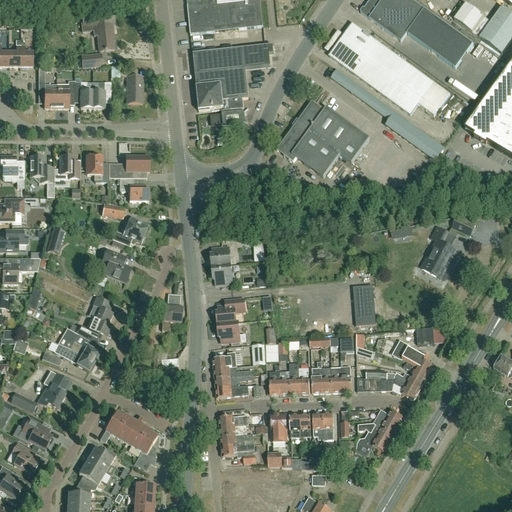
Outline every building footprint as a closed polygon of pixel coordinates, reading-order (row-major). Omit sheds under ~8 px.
[(186,0),(191,37),(215,35),(247,31),(253,30),(263,29),(260,1),(259,0),(186,0)] [(400,44),(406,36),(455,71),(473,47),(424,11),(408,0),(370,0),(360,14),(369,21),(400,44)] [(511,0),(500,0),(511,8),(511,0)] [(511,16),(502,9),(491,24),(465,6),(454,22),(501,56),(511,41),(511,16)] [(112,12),(81,16),(82,28),(97,27),(99,52),(100,52),(113,51),(112,40),(113,39),(112,25),(114,25),(112,12)] [(409,118),(418,107),(434,119),(449,98),(391,55),(352,26),(334,51),(329,58),(382,97),(409,118)] [(20,70),(20,45),(16,45),(16,55),(8,55),(8,70),(20,70)] [(25,55),(25,45),(20,45),(20,70),(33,70),(33,55),(25,55)] [(0,70),(8,70),(8,55),(1,55),(1,48),(0,47),(0,70)] [(265,49),(243,51),(193,56),(198,107),(199,114),(220,112),(221,114),(223,114),(244,112),(243,102),(249,101),(245,71),(271,69),(269,56),(274,56),(273,48),(265,49)] [(83,70),(102,68),(101,59),(101,56),(81,59),(83,70)] [(473,136),(475,138),(474,140),(486,147),(488,145),(490,146),(490,147),(511,160),(511,65),(465,132),(473,137),(473,136)] [(38,80),(38,84),(45,84),(45,74),(56,74),(56,70),(43,69),(38,69),(38,80)] [(110,80),(119,80),(119,71),(110,71),(110,80)] [(127,96),(127,105),(142,105),(142,79),(137,79),(132,79),(132,71),(119,71),(119,80),(127,80),(127,96)] [(438,157),(443,150),(379,102),(337,71),(331,78),(386,118),(392,123),(389,127),(435,161),(438,157)] [(68,87),(56,87),(56,111),(68,111),(68,108),(68,95),(74,95),(74,85),(74,83),(68,83),(68,87)] [(44,111),(56,111),(56,87),(45,87),(45,84),(38,84),(38,95),(44,95),(44,107),(44,111)] [(80,85),(74,85),(74,95),(80,95),(80,105),(80,111),(92,111),(92,94),(87,94),(87,85),(80,85)] [(87,85),(87,94),(92,94),(104,94),(104,85),(92,85),(87,85)] [(92,94),(92,111),(104,111),(104,105),(104,96),(110,96),(111,85),(104,85),(104,94),(92,94)] [(68,95),(68,108),(74,108),(74,105),(80,105),(80,95),(74,95),(68,95)] [(313,104),(300,122),(297,120),(295,124),(292,127),(295,129),(286,142),(284,141),(276,152),(287,159),(293,164),(296,160),(323,180),(340,157),(352,166),(370,141),(327,110),(325,112),(313,104)] [(221,119),(222,130),(222,131),(242,129),(245,129),(245,122),(244,115),(221,117),(221,119)] [(222,130),(221,119),(210,120),(211,131),(222,130)] [(109,176),(101,176),(101,165),(101,159),(98,159),(96,157),(92,157),(90,159),(87,159),(87,175),(87,177),(94,177),(94,183),(95,185),(107,185),(107,190),(109,190),(109,181),(109,176)] [(4,183),(11,183),(17,183),(17,190),(24,190),(24,173),(17,173),(17,169),(16,169),(16,164),(16,159),(8,159),(8,158),(3,158),(3,159),(0,158),(0,169),(2,170),(2,178),(2,182),(4,183)] [(30,169),(30,177),(30,181),(34,181),(39,186),(47,186),(54,186),(54,172),(54,170),(44,170),(44,159),(30,159),(30,169)] [(69,181),(80,181),(80,173),(80,163),(74,163),(74,159),(72,159),(60,159),(60,176),(59,176),(58,181),(69,181)] [(141,181),(141,174),(146,174),(148,174),(148,159),(126,159),(126,167),(109,167),(109,176),(109,181),(117,181),(119,181),(141,181)] [(17,173),(24,173),(24,169),(24,164),(16,164),(16,169),(17,169),(17,173)] [(69,190),(69,181),(58,181),(59,176),(57,176),(57,172),(54,172),(54,186),(54,190),(69,190)] [(119,181),(117,181),(117,186),(119,186),(119,194),(129,194),(129,204),(130,204),(143,204),(148,204),(148,194),(146,193),(145,188),(144,188),(144,181),(141,181),(119,181)] [(80,202),(80,197),(80,191),(71,191),(71,197),(71,201),(80,202)] [(0,224),(11,225),(14,225),(14,217),(21,217),(24,217),(24,205),(24,201),(8,201),(8,209),(4,209),(0,208),(0,224)] [(104,207),(102,218),(122,221),(123,214),(124,210),(108,207),(104,207)] [(11,225),(11,228),(21,227),(21,217),(14,217),(14,225),(11,225)] [(140,246),(141,245),(143,246),(145,239),(144,238),(148,229),(139,225),(141,223),(131,219),(123,238),(121,243),(127,245),(128,241),(132,242),(140,246)] [(457,219),(452,230),(471,239),(476,228),(457,219)] [(410,230),(391,235),(393,241),(412,236),(410,230)] [(455,253),(451,250),(443,246),(449,236),(438,230),(432,240),(437,243),(421,271),(444,283),(448,274),(443,272),(449,261),(450,261),(455,253)] [(53,231),(46,254),(58,257),(65,234),(53,231)] [(5,233),(5,240),(0,239),(0,254),(5,254),(18,254),(18,247),(27,247),(27,239),(23,239),(23,233),(5,233)] [(129,250),(132,242),(128,241),(127,245),(121,243),(123,238),(116,235),(112,243),(124,248),(129,250)] [(124,248),(112,243),(110,247),(123,252),(124,248)] [(212,270),(230,268),(229,249),(212,251),(212,257),(210,257),(212,270)] [(123,267),(126,260),(121,258),(108,252),(102,267),(108,270),(105,277),(107,278),(125,286),(131,271),(123,267)] [(20,261),(20,267),(17,267),(0,266),(0,278),(2,279),(2,286),(17,286),(17,274),(26,274),(26,267),(33,267),(33,261),(30,261),(20,261)] [(26,267),(26,274),(37,274),(38,270),(41,263),(41,261),(33,261),(33,267),(26,267)] [(230,268),(212,270),(213,282),(215,282),(215,288),(232,286),(230,268)] [(106,281),(97,277),(93,286),(103,289),(106,281)] [(34,288),(40,289),(42,290),(45,282),(42,281),(37,280),(34,288)] [(390,328),(401,290),(382,285),(371,323),(390,328)] [(103,289),(93,286),(90,294),(100,298),(103,289)] [(27,309),(28,309),(35,313),(40,294),(33,290),(30,297),(29,303),(27,309)] [(8,312),(8,306),(14,306),(14,297),(0,296),(0,326),(0,327),(0,312),(8,312)] [(173,311),(174,298),(168,297),(167,310),(164,310),(162,333),(170,334),(171,325),(172,316),(174,317),(174,311),(173,311)] [(172,316),(171,325),(181,326),(182,311),(179,311),(180,298),(174,298),(173,311),(174,311),(174,317),(172,316)] [(91,321),(108,328),(112,317),(108,315),(112,307),(96,300),(92,308),(93,309),(88,320),(91,321)] [(236,325),(235,317),(245,316),(244,301),(225,303),(225,308),(224,308),(225,313),(223,314),(216,315),(217,328),(236,326),(236,325)] [(45,318),(35,313),(28,309),(25,316),(41,324),(45,318)] [(78,329),(74,336),(91,345),(97,348),(99,342),(102,339),(106,340),(107,339),(108,340),(110,340),(112,334),(112,333),(110,332),(111,330),(108,328),(91,321),(87,331),(79,327),(78,329)] [(239,337),(238,325),(236,325),(236,326),(217,328),(218,340),(220,340),(221,346),(245,343),(245,337),(239,337)] [(99,356),(88,350),(91,345),(74,336),(66,331),(57,346),(72,352),(94,365),(95,366),(98,361),(97,360),(99,356)] [(416,332),(417,348),(434,347),(433,331),(416,332)] [(16,342),(17,342),(19,333),(3,333),(3,338),(3,342),(16,342)] [(356,342),(356,350),(364,352),(364,336),(356,337),(356,342)] [(340,342),(340,355),(354,355),(354,341),(340,342)] [(17,342),(16,342),(15,347),(12,353),(24,357),(28,345),(17,342)] [(72,352),(57,346),(53,354),(77,367),(89,374),(91,370),(93,371),(95,366),(94,365),(72,352)] [(279,346),(278,346),(278,348),(266,348),(266,366),(278,366),(278,356),(278,355),(279,355),(279,346)] [(279,355),(288,354),(287,346),(279,346),(279,355)] [(266,366),(266,348),(266,347),(262,347),(261,347),(252,348),(253,368),(261,367),(261,368),(266,368),(266,366)] [(166,355),(167,349),(156,348),(151,377),(159,378),(161,363),(162,355),(166,355)] [(372,362),(374,355),(364,352),(356,350),(357,357),(372,362)] [(428,378),(433,369),(427,366),(429,361),(409,350),(402,363),(407,366),(428,378)] [(59,368),(61,362),(44,355),(41,362),(59,368)] [(227,356),(228,362),(213,363),(213,367),(214,373),(236,370),(237,370),(236,355),(227,356)] [(511,363),(502,358),(494,371),(508,380),(509,378),(511,379),(511,363)] [(161,363),(161,371),(178,369),(177,361),(161,363)] [(322,371),(321,371),(321,365),(317,365),(317,371),(312,371),(312,396),(322,396),(322,371)] [(8,367),(0,366),(0,375),(1,376),(5,377),(8,368),(8,367)] [(424,386),(428,378),(407,366),(404,370),(413,375),(411,379),(424,386)] [(275,368),(275,375),(270,375),(271,398),(280,397),(280,392),(280,375),(279,368),(275,368)] [(214,373),(215,382),(238,380),(253,379),(252,373),(237,374),(236,370),(214,373)] [(342,395),(342,392),(341,370),(331,371),(332,392),(332,396),(342,395)] [(352,395),(351,392),(351,370),(341,370),(342,392),(342,395),(352,395)] [(300,397),(310,397),(309,371),(299,372),(299,374),(300,392),(300,397)] [(332,396),(332,392),(331,371),(322,371),(322,396),(332,396)] [(387,382),(387,374),(366,373),(366,381),(369,382),(375,382),(381,382),(387,382)] [(43,386),(47,389),(37,405),(46,410),(48,407),(53,411),(56,412),(65,399),(61,396),(68,384),(50,374),(43,386)] [(300,397),(300,392),(299,374),(289,375),(290,392),(290,397),(300,397)] [(290,397),(290,392),(289,375),(285,375),(280,376),(280,375),(280,392),(280,397),(290,397)] [(395,381),(402,386),(404,386),(419,395),(424,386),(411,379),(405,376),(403,380),(397,376),(394,381),(395,381)] [(238,390),(239,390),(238,384),(253,382),(253,379),(238,380),(215,382),(215,392),(238,390)] [(394,382),(387,382),(381,382),(381,394),(392,394),(392,392),(394,382)] [(401,396),(414,403),(419,395),(404,386),(402,386),(400,390),(404,391),(401,396)] [(260,399),(260,398),(261,398),(261,390),(259,390),(259,388),(248,389),(239,390),(238,390),(215,392),(216,402),(232,400),(232,399),(248,397),(248,394),(254,394),(254,399),(260,399)] [(493,390),(490,399),(500,403),(503,393),(493,390)] [(37,405),(16,394),(11,406),(32,417),(37,405)] [(9,398),(3,395),(0,401),(6,404),(9,398)] [(4,405),(0,413),(0,431),(2,432),(14,410),(4,405)] [(378,418),(399,429),(404,421),(391,414),(389,418),(381,413),(378,418)] [(347,414),(341,415),(341,426),(347,425),(347,419),(359,418),(359,415),(359,414),(353,414),(347,414)] [(125,446),(136,427),(127,422),(116,415),(99,443),(104,446),(110,437),(125,446)] [(324,443),(322,416),(313,417),(314,432),(314,440),(318,439),(318,443),(324,443)] [(324,443),(334,442),(332,416),(322,416),(324,443)] [(287,445),(287,441),(286,417),(271,418),(272,446),(287,445)] [(291,440),(301,440),(300,417),(290,417),(291,440)] [(300,417),(301,440),(310,440),(310,417),(300,417)] [(219,431),(246,428),(248,428),(252,427),(252,428),(263,427),(262,418),(252,418),(252,425),(248,425),(247,419),(233,420),(218,421),(219,431)] [(394,438),(399,429),(378,418),(375,423),(373,426),(394,438)] [(52,440),(47,438),(50,432),(29,421),(17,442),(28,448),(30,445),(45,453),(52,440)] [(349,425),(347,425),(341,426),(341,441),(349,441),(349,425)] [(358,435),(363,435),(365,433),(366,432),(368,434),(368,435),(389,447),(394,438),(373,426),(371,428),(358,428),(358,435)] [(146,475),(151,467),(154,469),(155,449),(151,449),(157,440),(147,434),(136,427),(125,446),(141,455),(134,467),(146,475)] [(220,441),(247,438),(246,428),(219,431),(220,441)] [(384,455),(389,447),(368,435),(365,441),(359,442),(357,446),(370,453),(372,449),(384,455)] [(221,450),(236,449),(236,445),(253,443),(253,437),(247,438),(220,441),(221,450)] [(351,452),(350,443),(339,444),(340,453),(351,452)] [(24,458),(28,451),(17,445),(11,456),(18,460),(13,468),(30,477),(37,465),(32,462),(24,458)] [(236,449),(221,450),(222,460),(237,459),(237,455),(254,453),(254,447),(236,449)] [(36,456),(28,451),(24,458),(32,462),(36,456)] [(104,451),(101,455),(94,451),(92,455),(94,456),(94,457),(110,467),(113,462),(116,458),(104,451)] [(94,456),(92,455),(86,464),(105,476),(110,467),(94,457),(94,456)] [(292,460),(282,460),(281,455),(267,455),(268,471),(292,470),(292,463),(292,460)] [(353,456),(342,455),(341,471),(352,472),(353,456)] [(255,457),(243,458),(244,468),(256,467),(255,457)] [(313,474),(312,466),(312,460),(309,460),(309,464),(301,464),(301,473),(303,473),(313,474)] [(325,474),(337,474),(337,462),(325,462),(325,466),(325,474)] [(292,470),(301,473),(301,464),(301,463),(292,463),(292,470)] [(105,476),(86,464),(81,473),(83,475),(84,474),(100,484),(105,476)] [(105,476),(110,479),(116,470),(110,467),(105,476)] [(14,502),(22,490),(16,486),(9,482),(13,475),(2,469),(0,472),(0,501),(2,502),(3,501),(6,496),(14,502)] [(83,475),(81,473),(78,478),(82,480),(78,486),(82,488),(82,492),(90,493),(95,493),(97,489),(100,484),(84,474),(83,475)] [(312,489),(325,489),(325,474),(313,474),(312,489)] [(16,477),(13,475),(9,482),(16,486),(20,479),(16,477)] [(100,484),(105,487),(110,479),(105,476),(100,484)] [(135,498),(154,499),(154,488),(139,487),(139,481),(133,481),(133,488),(135,488),(135,498)] [(68,496),(68,501),(70,501),(70,502),(89,503),(90,493),(82,492),(82,488),(78,486),(75,491),(72,491),(72,496),(68,496)] [(249,500),(249,490),(234,491),(234,501),(249,500)] [(119,497),(114,504),(118,506),(122,499),(119,497)] [(153,510),(154,499),(135,498),(134,509),(153,510)] [(301,511),(328,511),(319,506),(309,500),(301,511)] [(70,502),(70,501),(68,501),(67,511),(75,511),(88,511),(89,503),(70,502)]
